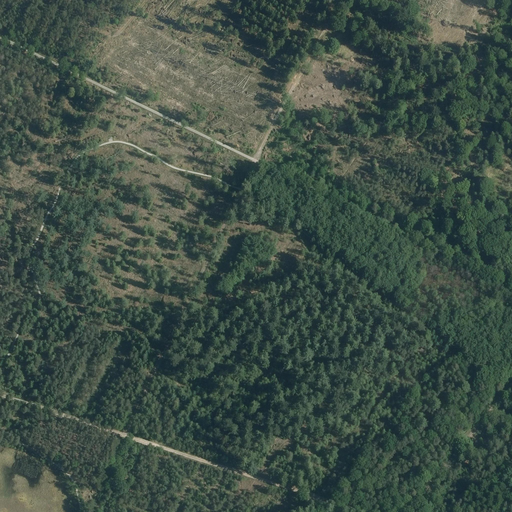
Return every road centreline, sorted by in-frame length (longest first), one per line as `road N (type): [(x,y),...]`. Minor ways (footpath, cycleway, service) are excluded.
road 1 (track): [(358,511),(0,395)]
road 2 (track): [(256,161),(341,0)]
road 3 (track): [(511,384),(407,511)]
